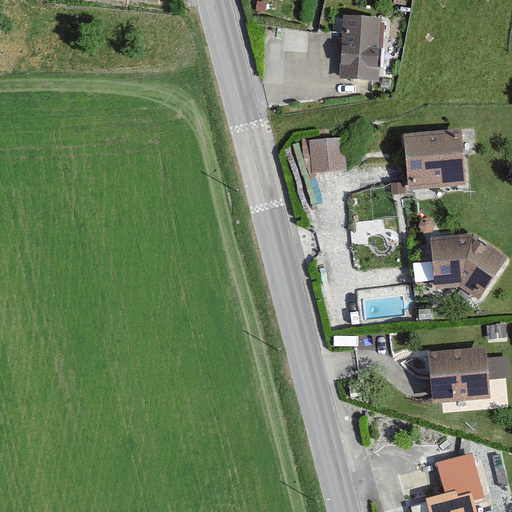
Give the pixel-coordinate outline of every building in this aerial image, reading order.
[(343,15),(339,81),(379,84),(383,17),(343,15)] [(409,190),(468,186),(463,130),(405,135),(409,190)] [(310,172),(344,171),(343,138),(309,139),(310,172)] [(474,233),(432,239),(439,289),(460,287),(480,300),(510,258),(474,233)] [(415,262),(417,276),(434,274),(433,260),(415,262)] [(436,404),(493,400),(489,346),(432,351),(436,404)] [(430,497),(432,504),(412,509),(412,511),(479,511),(476,497),(484,495),(474,453),(440,461),(447,493),(430,497)]
